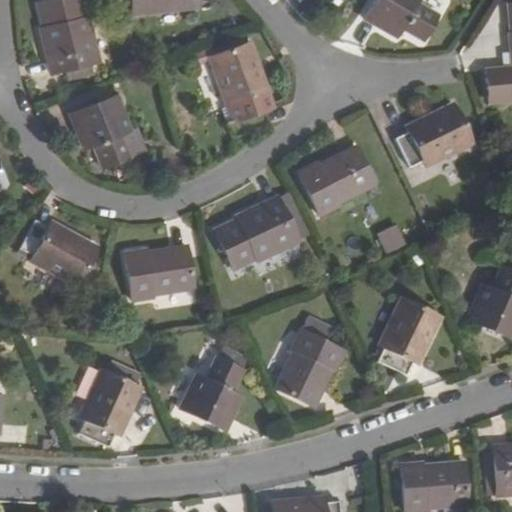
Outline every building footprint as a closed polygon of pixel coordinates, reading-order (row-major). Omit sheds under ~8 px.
[(80,0),(52,0),(38,4),(44,27),(46,36),(41,36),(51,75),(65,72),(68,80),(93,74),(90,66),(99,64),(88,18),(84,18),(80,0)] [(130,0),(132,15),(197,8),(197,4),(210,3),(209,0),(130,0)] [(416,2),(417,0),(374,0),(363,19),(395,39),(401,29),(423,42),(438,16),(416,2)] [(511,33),(510,34),(511,62),(511,76),(505,76),(504,68),(486,70),(489,104),(511,100),(511,33)] [(222,108),(232,136),(260,127),(255,113),(263,110),(267,109),(262,94),(267,92),(250,44),(244,46),(242,38),(207,51),(210,61),(226,107),(222,108)] [(210,61),(207,51),(194,55),(197,64),(210,61)] [(267,92),(262,94),(267,109),(272,107),(267,92)] [(121,135),(130,131),(116,96),(69,114),(83,149),(93,146),(102,169),(130,158),(121,135)] [(424,166),(470,144),(451,105),(405,128),(407,132),(394,139),(408,168),(423,162),(424,166)] [(263,110),(255,113),(260,127),(268,124),(263,110)] [(121,135),(130,158),(147,151),(138,128),(130,131),(121,135)] [(374,185),(354,146),(340,154),(343,159),(319,171),(316,166),(315,163),(297,173),(320,217),(339,207),(337,205),(374,185)] [(343,159),(340,154),(316,166),(319,171),(343,159)] [(286,196),(277,200),(282,210),(291,206),(286,196)] [(277,200),(276,198),(241,214),(244,218),(236,221),(212,232),(230,270),(254,259),(256,263),(297,243),(297,241),(305,237),(291,206),(282,210),(277,200)] [(370,226),(382,220),(374,202),(362,208),(370,226)] [(49,224),(47,227),(34,220),(17,249),(31,256),(29,260),(74,286),(75,284),(87,291),(100,267),(88,261),(95,248),(49,224)] [(377,235),(386,255),(407,245),(398,225),(377,235)] [(192,290),(186,246),(170,248),(171,255),(144,259),(144,253),(143,250),(122,254),(131,302),(151,299),(151,296),(192,290)] [(171,255),(170,248),(144,253),(144,259),(171,255)] [(511,272),(501,267),(491,290),(482,285),(467,320),(511,340),(511,272)] [(438,318),(400,299),(378,346),(383,348),(376,363),(405,376),(412,362),(416,364),(438,318)] [(331,328),(308,316),(300,331),(324,342),(331,328)] [(274,389),(313,408),(321,394),(315,391),(327,367),(332,370),(334,371),(343,353),(324,342),(300,331),(299,330),(289,350),(292,351),(274,389)] [(239,370),(245,360),(221,347),(204,381),(195,376),(179,409),(223,432),(240,399),(231,394),(242,372),(239,370)] [(332,370),(327,367),(315,391),(321,394),(332,370)] [(118,436),(139,390),(102,371),(79,418),(83,420),(77,433),(107,448),(113,434),(118,436)] [(511,445),(492,447),(492,449),(493,462),(484,462),(487,497),(494,496),(494,497),(511,495),(511,445)] [(492,449),(483,449),(484,462),(493,462),(492,449)] [(466,507),(463,463),(448,464),(448,470),(422,473),(421,466),(421,463),(400,465),(403,511),(425,511),(425,510),(466,507)] [(448,464),(421,466),(422,473),(448,470),(448,464)] [(339,511),(338,502),(322,503),(322,498),(270,503),(270,507),(259,508),(259,511),(339,511)]
